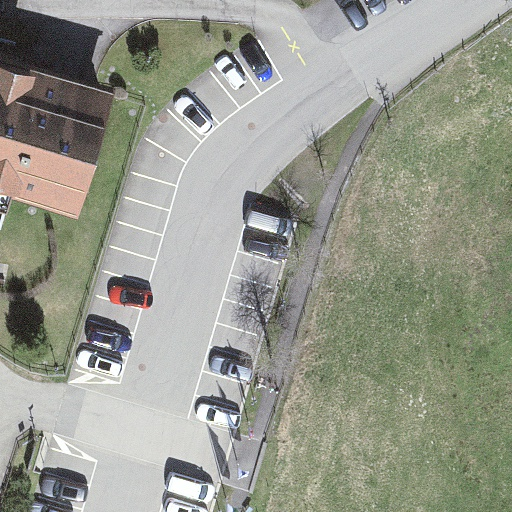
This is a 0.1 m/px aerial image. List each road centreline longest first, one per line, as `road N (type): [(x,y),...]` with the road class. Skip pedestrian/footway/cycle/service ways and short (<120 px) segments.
road 1 (unclassified): [(130,511),(222,196),(270,142),(334,92),(480,0)]
road 2 (track): [(0,401),(149,436)]
